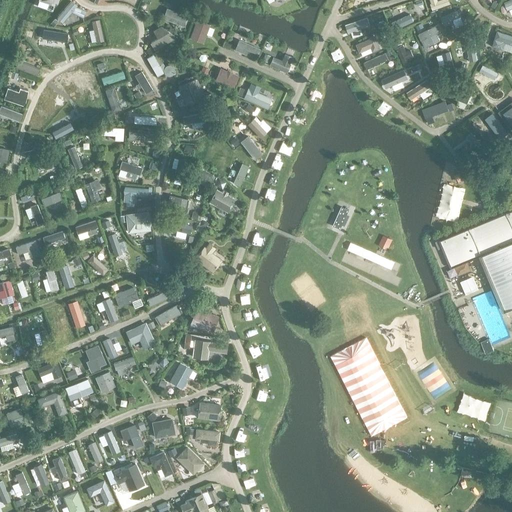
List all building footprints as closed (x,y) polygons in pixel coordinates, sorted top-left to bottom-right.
[(437,0),(430,0),(434,10),(450,4),(449,0),(438,0),(437,0)] [(71,1),(57,17),(63,22),(71,12),(82,17),(85,10),(76,6),(77,6),(73,3),(71,1)] [(163,9),(159,20),(179,28),(184,17),(163,9)] [(458,9),(439,16),(441,23),(460,16),(458,9)] [(391,21),(394,28),(414,20),(411,13),(391,21)] [(368,16),(345,24),(348,33),(351,32),(353,38),(363,34),(361,28),(371,25),(368,16)] [(198,20),(191,38),(203,43),(206,35),(209,28),(210,25),(198,20)] [(157,38),(150,43),(155,50),(177,37),(160,26),(153,31),(157,38)] [(437,26),(419,35),(426,48),(440,41),(437,34),(440,32),(437,26)] [(106,38),(131,39),(132,31),(106,31),(106,38)] [(511,35),(497,31),(493,46),(503,49),(505,42),(511,44),(511,35)] [(375,37),(357,45),(357,46),(360,52),(371,47),(373,51),(379,49),(380,48),(375,37)] [(49,64),(71,56),(65,38),(50,44),(53,52),(46,55),(49,64)] [(252,59),(257,49),(235,39),(230,49),(252,59)] [(402,45),(397,47),(399,52),(404,64),(409,62),(408,58),(413,56),(411,50),(406,52),(402,45)] [(151,46),(145,50),(148,55),(155,51),(151,46)] [(428,56),(433,70),(439,68),(437,63),(443,61),(440,52),(428,56)] [(153,53),(147,57),(157,74),(158,76),(164,72),(165,73),(166,74),(167,75),(168,75),(168,76),(169,76),(170,76),(171,76),(172,75),(173,75),(174,74),(175,73),(175,72),(176,71),(176,70),(176,69),(175,68),(175,67),(174,67),(174,66),(173,65),(172,65),(171,65),(170,64),(169,64),(168,65),(167,65),(166,65),(166,66),(165,66),(162,62),(159,64),(155,56),(153,53)] [(273,55),(269,65),(288,73),(291,64),(290,64),(293,57),(284,53),(282,59),(273,55)] [(266,55),(263,60),(269,63),(271,57),(266,55)] [(16,60),(14,67),(38,74),(40,67),(16,60)] [(68,77),(85,70),(83,64),(66,72),(68,77)] [(352,75),(356,72),(350,65),(346,68),(352,75)] [(220,69),(215,82),(233,90),(238,79),(238,76),(220,69)] [(396,69),(379,78),(384,88),(401,79),(396,69)] [(100,76),(103,85),(125,78),(122,70),(100,76)] [(143,94),(151,89),(142,70),(133,75),(143,94)] [(77,80),(88,77),(86,71),(75,75),(77,80)] [(467,75),(462,77),(466,85),(471,83),(467,75)] [(203,97),(194,76),(192,76),(179,81),(178,83),(180,89),(180,90),(179,92),(181,96),(183,97),(186,104),(203,97)] [(434,77),(429,80),(433,87),(438,84),(434,77)] [(360,78),(356,82),(362,89),(366,86),(360,78)] [(248,88),(243,99),(267,109),(272,98),(258,92),(260,88),(251,84),(249,88),(248,88)] [(472,86),(454,93),(457,100),(458,100),(459,100),(467,104),(471,94),(475,93),(472,86)] [(7,88),(4,99),(23,106),(28,91),(20,88),(19,92),(7,88)] [(52,97),(46,91),(41,96),(61,118),(77,104),(62,88),(52,97)] [(369,88),(366,93),(373,98),(376,94),(369,88)] [(110,109),(117,108),(114,90),(107,91),(110,109)] [(236,96),(226,97),(227,104),(237,103),(236,96)] [(298,99),(294,109),(305,113),(309,103),(298,99)] [(430,112),(447,108),(445,100),(429,104),(430,112)] [(379,105),(386,114),(391,110),(384,102),(379,105)] [(511,102),(499,112),(511,129),(511,128),(511,102)] [(248,103),(244,109),(250,113),(254,107),(248,103)] [(0,115),(18,122),(22,113),(0,105),(0,115)] [(42,105),(35,112),(51,126),(57,119),(42,105)] [(398,123),(405,119),(400,110),(393,113),(398,123)] [(205,111),(183,115),(184,123),(192,122),(199,121),(200,125),(202,127),(204,126),(206,125),(205,120),(206,120),(205,111)] [(154,124),(154,117),(131,116),(131,123),(154,124)] [(255,117),(248,124),(260,137),(266,132),(259,126),(262,123),(255,117)] [(0,129),(0,138),(9,142),(13,134),(0,129)] [(129,130),(128,138),(137,139),(160,141),(160,133),(138,131),(129,130)] [(466,148),(476,140),(471,132),(460,139),(466,148)] [(249,134),(241,140),(255,158),(263,152),(249,134)] [(236,136),(231,141),(235,145),(239,142),(236,136)] [(132,147),(139,150),(141,144),(134,142),(132,147)] [(0,147),(0,161),(6,163),(10,149),(0,147)] [(215,167),(223,170),(231,151),(224,148),(223,149),(217,147),(215,152),(219,154),(219,153),(222,153),(215,167)] [(40,170),(62,161),(59,153),(37,161),(40,170)] [(511,173),(511,160),(493,154),(489,165),(511,173)] [(122,161),(119,169),(120,169),(128,172),(127,176),(135,178),(136,174),(140,175),(142,168),(122,161)] [(241,162),(233,181),(241,184),(249,165),(241,162)] [(207,181),(211,174),(194,167),(191,174),(207,181)] [(241,198),(245,193),(233,181),(228,185),(241,198)] [(84,184),(91,201),(97,199),(90,182),(84,184)] [(74,187),(78,204),(84,203),(80,186),(74,187)] [(124,194),(124,201),(135,202),(136,195),(148,196),(148,195),(152,196),(153,187),(149,187),(149,188),(125,187),(124,194)] [(217,189),(209,202),(227,212),(234,199),(228,196),(223,193),(217,189)] [(57,192),(40,197),(42,205),(60,201),(57,192)] [(170,196),(168,204),(169,204),(179,206),(178,212),(178,213),(186,215),(187,208),(186,208),(188,200),(170,196)] [(22,214),(37,208),(35,201),(19,206),(22,214)] [(264,215),(267,207),(257,204),(254,212),(264,215)] [(349,211),(342,208),(334,226),(341,229),(343,225),(345,226),(350,216),(347,215),(349,211)] [(439,249),(444,247),(451,264),(452,267),(482,255),(503,306),(505,311),(511,307),(511,209),(441,240),(436,242),(439,249)] [(147,212),(120,215),(121,222),(127,221),(128,232),(149,230),(147,212)] [(186,240),(186,219),(178,219),(178,230),(168,230),(168,240),(186,240)] [(202,219),(200,225),(206,227),(208,221),(202,219)] [(109,220),(102,223),(104,228),(111,226),(109,220)] [(95,221),(75,227),(78,234),(88,231),(89,235),(97,233),(96,228),(97,228),(95,221)] [(64,231),(43,238),(46,249),(68,243),(64,231)] [(384,237),(380,245),(388,248),(391,240),(384,237)] [(36,240),(15,247),(18,254),(23,253),(30,250),(33,258),(41,255),(36,240)] [(126,260),(123,247),(120,248),(118,240),(108,242),(112,263),(126,260)] [(351,242),(347,249),(392,269),(395,261),(351,242)] [(0,249),(0,256),(11,254),(9,247),(0,249)] [(203,248),(195,259),(213,272),(221,261),(211,254),(205,249),(203,248)] [(254,264),(258,253),(245,248),(241,259),(254,264)] [(93,254),(88,259),(102,274),(107,270),(93,254)] [(0,263),(12,260),(10,255),(0,257),(0,263)] [(73,285),(68,265),(59,268),(64,287),(73,285)] [(467,266),(457,270),(459,275),(469,271),(467,266)] [(51,269),(44,270),(49,290),(56,289),(51,269)] [(10,279),(0,282),(0,297),(13,294),(10,279)] [(15,282),(21,298),(28,296),(23,280),(15,282)] [(133,287),(114,294),(119,307),(132,301),(134,308),(142,304),(140,298),(138,299),(133,287)] [(148,306),(168,297),(165,291),(145,300),(148,306)] [(208,332),(210,328),(213,318),(201,313),(206,301),(200,299),(190,324),(208,332)] [(68,303),(74,325),(83,323),(76,300),(68,303)] [(110,301),(93,308),(96,315),(113,308),(110,301)] [(175,305),(154,316),(158,324),(179,313),(175,305)] [(0,319),(8,316),(5,309),(0,310),(0,319)] [(129,309),(123,312),(125,318),(132,315),(129,309)] [(238,311),(232,313),(236,324),(241,323),(238,311)] [(64,339),(71,337),(64,318),(58,320),(64,339)] [(145,323),(127,332),(132,343),(141,339),(145,348),(154,344),(145,323)] [(12,325),(0,328),(0,342),(0,343),(0,342),(0,335),(5,334),(14,332),(12,325)] [(239,332),(241,339),(252,335),(250,328),(239,332)] [(494,350),(489,338),(481,341),(485,353),(494,350)] [(116,339),(109,341),(112,353),(119,351),(116,339)] [(194,346),(193,357),(203,358),(204,359),(206,359),(207,359),(208,350),(226,352),(227,344),(195,340),(194,346)] [(247,353),(257,352),(256,342),(246,343),(247,353)] [(98,345),(85,351),(89,360),(96,357),(99,367),(106,364),(98,345)] [(133,357),(114,363),(116,370),(117,370),(119,375),(127,373),(125,367),(135,364),(133,357)] [(55,361),(37,368),(40,376),(41,376),(51,372),(54,379),(61,376),(55,361)] [(427,363),(420,366),(426,379),(433,375),(427,363)] [(178,367),(170,381),(182,387),(192,370),(180,364),(178,367)] [(412,371),(417,386),(426,383),(421,368),(412,371)] [(31,369),(24,371),(29,386),(35,385),(31,369)] [(142,369),(138,372),(143,380),(148,377),(142,369)] [(66,373),(69,381),(77,378),(74,370),(66,373)] [(109,372),(96,377),(101,391),(115,386),(109,372)] [(87,380),(65,388),(72,407),(81,404),(79,398),(93,392),(87,380)] [(261,402),(265,392),(253,388),(249,398),(261,402)] [(58,392),(37,400),(38,402),(40,409),(53,404),(58,418),(67,414),(58,392)] [(117,404),(123,407),(126,402),(121,398),(117,404)] [(200,402),(198,417),(218,420),(220,405),(200,402)] [(20,409),(6,413),(11,427),(25,422),(20,409)] [(151,422),(157,418),(153,413),(148,417),(151,422)] [(171,419),(153,423),(156,437),(174,434),(171,419)] [(237,430),(248,432),(250,422),(239,420),(237,430)] [(143,421),(138,423),(141,431),(146,428),(143,421)] [(128,429),(120,431),(124,441),(131,438),(135,447),(142,445),(135,426),(128,429)] [(197,429),(196,437),(201,437),(200,441),(208,442),(208,438),(218,439),(219,431),(197,429)] [(112,432),(103,436),(114,461),(123,457),(112,432)] [(91,463),(100,459),(93,440),(84,444),(91,463)] [(185,449),(177,457),(193,473),(203,463),(187,447),(185,449)] [(76,473),(83,470),(74,449),(67,452),(76,473)] [(248,458),(248,449),(232,449),(232,457),(248,458)] [(156,455),(149,458),(154,469),(161,466),(165,477),(173,473),(163,452),(156,455)] [(55,466),(50,468),(52,474),(58,472),(61,480),(68,478),(59,458),(53,460),(55,466)] [(40,486),(48,481),(37,464),(29,469),(40,486)] [(120,468),(113,471),(115,475),(118,483),(125,480),(129,491),(144,484),(135,464),(121,470),(120,468)] [(13,474),(19,492),(28,489),(22,471),(13,474)] [(0,498),(2,503),(9,501),(1,479),(0,479),(0,498)] [(103,481),(87,488),(90,496),(100,491),(106,505),(113,501),(103,481)] [(256,489),(245,494),(249,503),(260,499),(256,489)] [(214,490),(209,493),(212,500),(213,502),(220,499),(216,490),(214,490)] [(77,491),(64,497),(69,511),(80,511),(85,510),(77,491)] [(187,503),(181,506),(183,511),(216,511),(213,506),(213,505),(208,508),(205,503),(202,496),(202,494),(186,501),(187,503)] [(56,497),(50,499),(53,508),(59,506),(56,497)] [(166,502),(158,506),(160,511),(169,509),(166,502)]
